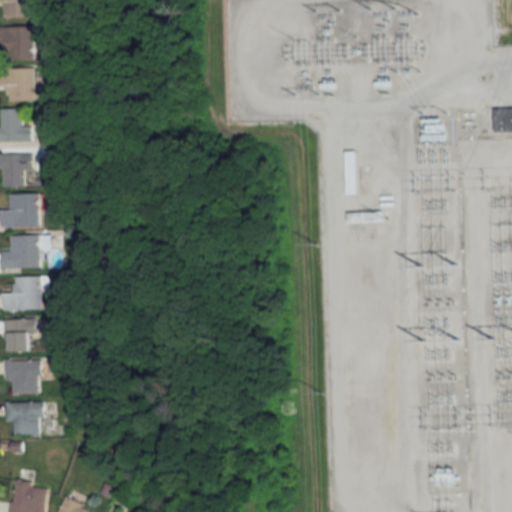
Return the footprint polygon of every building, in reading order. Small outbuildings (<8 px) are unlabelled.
[(33,0),(0,0),(0,1),(5,1),(5,17),(33,17),(33,0)] [(35,25),(0,25),(0,59),(35,59),(35,25)] [(35,67),(0,66),(0,84),(10,85),(10,100),(35,100),(35,67)] [(511,127),(495,128),(494,106),(511,105),(511,127)] [(0,140),(33,140),(33,125),(24,125),(24,108),(0,108),(0,140)] [(55,119),(40,118),(39,134),(54,135),(55,119)] [(348,151),(348,194),(359,194),(359,151),(348,151)] [(26,186),(25,169),(34,168),(34,153),(1,154),(2,186),(26,186)] [(2,209),(2,226),(41,226),(41,193),(11,193),(11,209),(2,209)] [(41,234),(12,234),(12,251),(3,251),(3,267),(41,267),(41,234)] [(5,292),(5,309),(43,309),(43,275),(16,275),(16,292),(5,292)] [(36,319),(7,318),(6,351),(35,352),(36,319)] [(13,392),(41,392),(41,360),(6,360),(6,379),(13,379),(13,392)] [(7,421),(15,421),(15,434),(43,434),(43,402),(7,402),(7,421)] [(459,511),(459,473),(433,473),(433,511),(459,511)] [(44,511),(47,487),(33,485),(34,480),(15,478),(11,511),(44,511)] [(58,511),(97,511),(98,511),(67,495),(58,511)]
